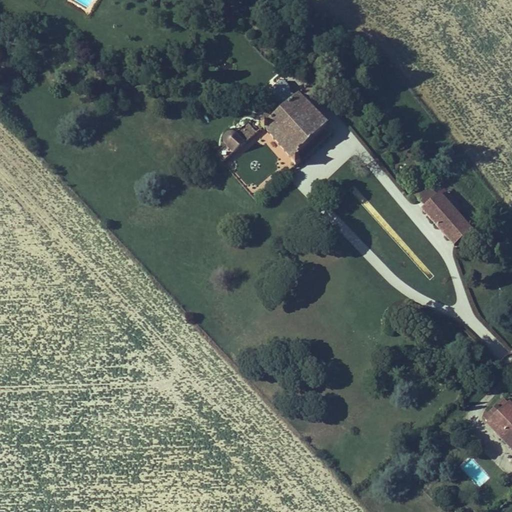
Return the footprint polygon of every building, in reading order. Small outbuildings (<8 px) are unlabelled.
[(88,8),(92,0),(72,0),(72,1),(88,8)] [(277,109),(260,126),(291,159),(321,131),(325,127),(294,94),(291,96),(281,86),(268,99),(277,109)] [(220,162),(222,161),(250,134),(243,126),(212,154),(220,162)] [(321,131),(291,159),(299,167),(329,139),(321,131)] [(435,188),(419,204),(424,209),(421,212),(442,232),(452,242),(472,224),(435,188)] [(504,402),(500,397),(481,414),(485,418),(504,402)] [(497,438),(511,424),(511,408),(505,401),(504,402),(485,418),(482,421),(497,438)] [(511,424),(497,438),(511,453),(511,424)]
